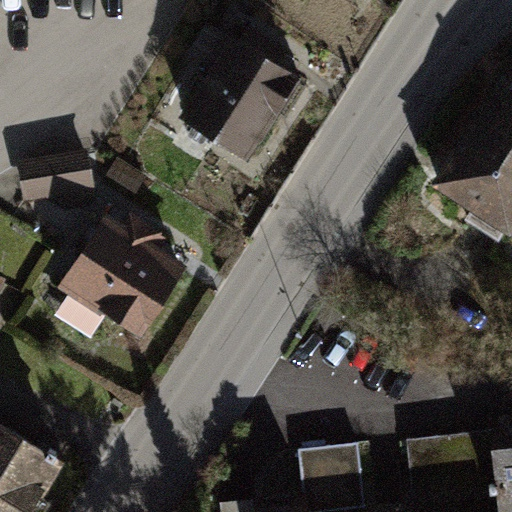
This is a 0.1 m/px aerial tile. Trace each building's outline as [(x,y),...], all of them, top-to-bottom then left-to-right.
[(322,0),(357,22),(370,0),(322,0)] [(229,43),(173,132),(251,180),(307,91),(229,43)] [(511,253),(511,60),(423,217),(506,264),(511,253)] [(83,162),(14,170),(20,214),(88,205),(83,162)] [(126,242),(102,226),(51,304),(139,360),(188,284),(160,266),(168,253),(133,231),(126,242)] [(365,441),(305,445),(309,511),(328,511),(369,509),(365,441)] [(0,444),(0,511),(43,511),(62,479),(0,444)] [(511,511),(511,451),(480,456),(487,511),(511,511)]
